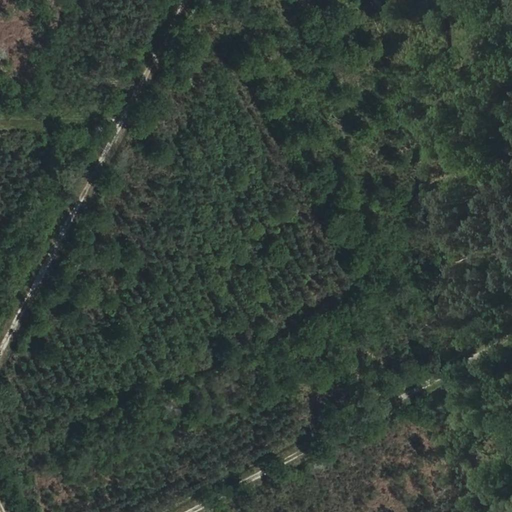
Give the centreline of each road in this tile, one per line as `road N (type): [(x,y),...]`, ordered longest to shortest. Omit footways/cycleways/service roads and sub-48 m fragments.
road 1 (track): [(0,349),(185,0)]
road 2 (track): [(193,511),(511,330)]
road 3 (track): [(459,0),(469,135),(479,154),(511,176)]
road 4 (track): [(0,120),(120,124)]
